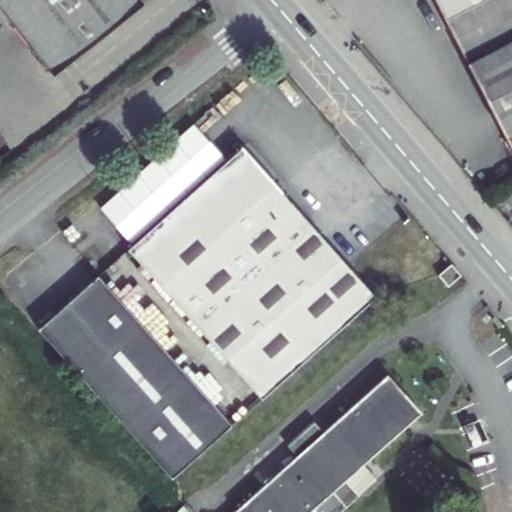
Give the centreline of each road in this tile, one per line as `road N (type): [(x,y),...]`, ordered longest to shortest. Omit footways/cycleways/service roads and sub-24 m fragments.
road 1 (unclassified): [(277,8),(511,280)]
road 2 (unclassified): [(277,8),(0,226)]
